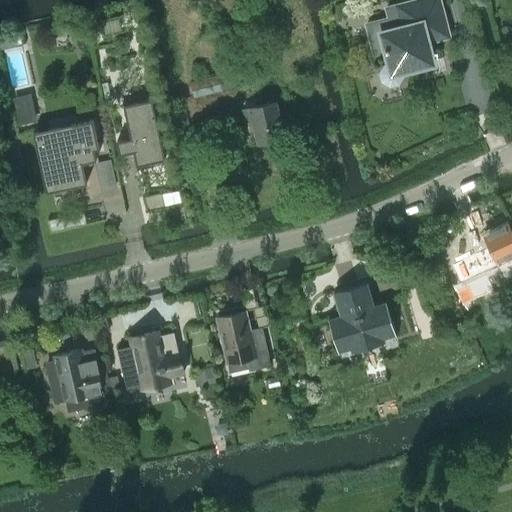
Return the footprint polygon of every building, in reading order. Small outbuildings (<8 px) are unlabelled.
[(385,50),(389,64),(384,65),(380,73),(382,81),(390,86),(398,84),(403,76),(402,71),(428,65),(432,57),(428,42),(450,36),(440,0),(413,0),(396,5),(401,23),(392,25),(390,17),(367,24),(374,53),(385,50)] [(0,47),(0,49),(16,46),(13,32),(0,35),(0,47)] [(232,86),(229,73),(226,62),(216,64),(219,75),(190,82),(194,96),(232,86)] [(37,120),(31,93),(13,97),(19,124),(37,120)] [(154,98),(125,104),(131,137),(117,140),(120,154),(134,151),(137,165),(166,159),(154,98)] [(276,101),(243,108),(247,125),(254,123),(259,144),(285,138),(276,101)] [(74,122),(34,131),(47,191),(87,183),(82,162),(96,159),(94,149),(99,148),(92,119),(74,122)] [(118,187),(111,158),(95,162),(101,191),(118,187)] [(178,191),(144,198),(146,211),(175,206),(175,203),(180,202),(178,191)] [(81,225),(78,213),(66,216),(68,228),(81,225)] [(484,233),(498,264),(511,257),(511,232),(507,222),(484,233)] [(421,263),(417,249),(396,258),(402,280),(407,278),(405,268),(421,263)] [(374,304),(368,285),(367,281),(333,291),(340,314),(328,318),(338,352),(360,345),(359,340),(372,336),(374,342),(396,335),(386,301),(374,304)] [(305,316),(298,293),(282,298),(290,321),(305,316)] [(252,340),(250,330),(245,311),(217,317),(228,362),(230,372),(251,367),(251,369),(270,365),(264,338),(252,340)] [(134,344),(118,348),(127,388),(143,384),(143,387),(169,382),(168,377),(183,373),(174,331),(158,335),(157,331),(132,337),(134,344)] [(107,367),(98,369),(93,348),(81,351),(80,349),(56,354),(57,360),(47,363),(56,402),(66,400),(68,410),(91,404),(92,407),(106,404),(103,394),(112,392),(107,367)]
